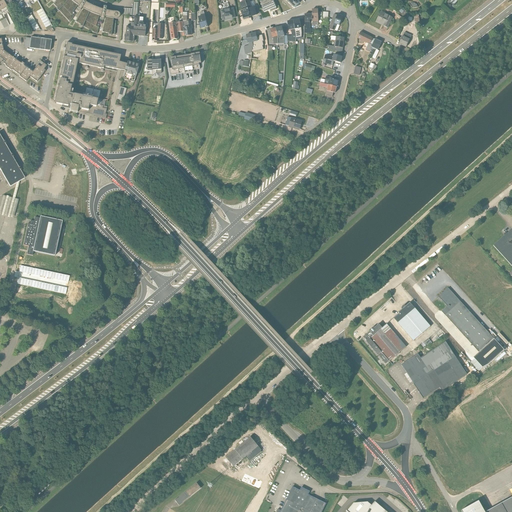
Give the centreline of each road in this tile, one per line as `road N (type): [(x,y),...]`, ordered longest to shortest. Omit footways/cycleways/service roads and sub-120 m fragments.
road 1 (track): [(94,511),(511,134)]
road 2 (secondary): [(370,446),(124,184)]
road 3 (primary): [(241,232),(511,8)]
road 4 (primary): [(500,0),(352,114),(236,220)]
road 5 (residential): [(61,34),(164,47),(287,16),(319,0)]
road 6 (unclassified): [(511,189),(333,330)]
road 7 (primary): [(0,432),(169,297)]
road 8 (primary): [(139,305),(0,412)]
road 9 (unclassified): [(259,395),(128,511)]
road 10 (residential): [(298,138),(338,100),(354,20)]
road 11 (unclassified): [(407,488),(340,492),(284,453)]
road 12 (secondary): [(355,480),(327,472),(259,395)]
road 13 (secondary): [(406,433),(404,411),(333,330)]
